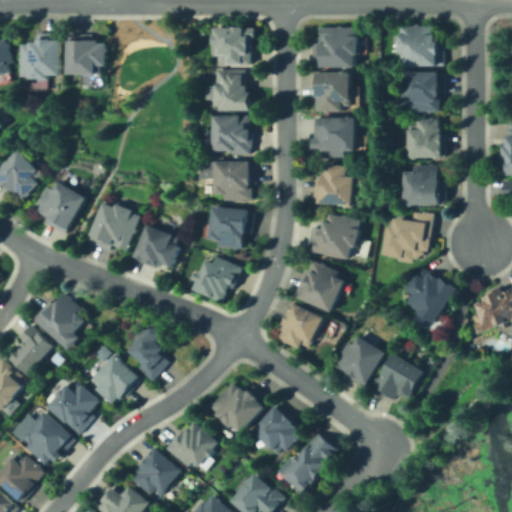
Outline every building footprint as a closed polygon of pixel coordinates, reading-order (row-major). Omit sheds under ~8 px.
[(432,23),(432,39),(443,39),(443,63),(400,63),(400,51),(397,51),(397,32),(400,32),(400,23),(432,23)] [(356,26),(356,35),(356,54),(356,65),(318,65),(318,64),(310,64),(310,41),(318,41),(318,26),(356,26)] [(216,27),(255,27),(255,36),(251,36),(251,63),(216,63),(216,53),(212,53),(212,43),(208,43),(208,30),(212,31),(212,27),(216,27)] [(50,75),(50,77),(32,77),(32,75),(23,74),(23,42),(38,42),(38,32),(63,32),(62,73),(50,73),(50,75)] [(94,32),(94,38),(99,38),(99,41),(106,41),(105,56),(99,56),(99,70),(70,70),(70,32),(94,32)] [(0,37),(7,36),(14,61),(10,63),(12,71),(0,74),(0,37)] [(245,68),(245,91),(249,91),(249,110),(217,110),(217,97),(204,97),(204,84),(217,84),(217,68),(245,68)] [(341,108),(315,108),(315,71),(350,71),(350,104),(341,104),(341,108)] [(444,72),(443,94),(439,94),(439,110),(412,110),(412,103),(400,103),(401,72),(402,72),(444,72)] [(248,114),(248,128),(251,128),(251,152),(232,152),(232,150),(211,150),(211,146),(205,146),(205,128),(212,128),(212,114),(248,114)] [(344,147),(344,155),(319,155),(319,147),(311,147),(311,137),(316,137),(316,117),(354,117),(354,147),(344,147)] [(438,118),(438,126),(441,126),(441,132),(444,132),(444,157),(407,157),(407,126),(416,126),(416,118),(438,118)] [(511,119),(511,173),(500,173),(500,141),(505,141),(505,133),(508,133),(509,119),(511,119)] [(0,181),(0,167),(19,148),(43,171),(35,179),(39,183),(21,201),(0,181)] [(248,159),(248,180),(251,180),(251,200),(223,200),(223,194),(213,194),(213,159),(248,159)] [(355,170),(352,205),(312,201),(315,179),(322,180),(322,172),(321,172),(322,162),(348,164),(347,170),(355,170)] [(437,170),(437,178),(446,178),(446,202),(414,202),(402,201),(402,170),(412,170),(412,163),(437,163),(437,170)] [(88,196),(65,232),(45,219),(48,213),(35,205),(49,183),(55,187),(60,178),(88,196)] [(511,199),(502,199),(502,180),(511,180),(511,199)] [(88,234),(103,200),(113,205),(114,202),(142,214),(126,251),(88,234)] [(254,209),(252,232),(245,231),(243,248),(217,245),(217,238),(205,237),(209,204),(254,209)] [(434,213),(430,246),(414,257),(414,260),(390,257),(390,253),(382,252),(386,225),(391,226),(393,217),(413,220),(414,210),(434,213)] [(360,219),(358,229),(361,229),(357,249),(353,248),(351,258),(303,248),(309,224),(321,226),(322,220),(328,221),(329,212),(360,219)] [(180,236),(176,246),(179,247),(172,268),(157,263),(156,265),(134,257),(146,224),(180,236)] [(215,254),(243,266),(233,287),(229,285),(221,303),(192,290),(196,281),(192,279),(197,269),(200,271),(205,260),(211,262),(215,254)] [(339,269),(337,276),(344,279),(331,311),(294,296),(303,274),(306,276),(313,258),(339,269)] [(457,288),(433,322),(417,311),(418,309),(407,301),(412,294),(405,289),(422,263),(457,288)] [(511,287),(511,322),(478,335),(473,322),(476,321),(473,313),(478,311),(476,303),(485,300),(483,293),(501,286),(503,291),(511,287)] [(64,289),(84,305),(77,314),(86,321),(77,332),(79,334),(70,346),(39,321),(64,289)] [(322,317),(308,346),(303,343),(300,349),(275,337),(292,302),(322,317)] [(60,343),(35,373),(14,356),(27,341),(23,338),(36,323),(60,343)] [(126,351),(150,323),(167,338),(161,345),(165,348),(161,353),(168,359),(151,378),(139,367),(141,364),(126,351)] [(357,335),(385,352),(365,384),(332,364),(347,340),(352,344),(357,335)] [(392,352),(425,371),(408,400),(397,394),(394,400),(372,388),(392,352)] [(93,376),(113,354),(140,378),(120,400),(117,397),(113,402),(98,389),(102,385),(93,376)] [(33,384),(12,409),(0,398),(0,366),(9,356),(24,369),(20,373),(33,384)] [(72,380),(81,387),(85,383),(106,400),(82,429),(53,405),(72,380)] [(210,406),(232,381),(244,391),(250,383),(270,400),(240,434),(232,426),(229,430),(215,418),(219,414),(210,406)] [(253,429),(278,402),(296,418),(291,423),(301,432),(285,450),(281,446),(276,451),(253,429)] [(80,439),(59,462),(53,457),(48,463),(28,446),(32,441),(25,435),(47,410),(80,439)] [(166,448),(180,428),(186,432),(193,423),(217,441),(199,467),(192,461),(189,465),(166,448)] [(281,475),(318,430),(337,446),(301,491),(281,475)] [(155,448),(182,469),(163,494),(156,489),(154,492),(134,476),(155,448)] [(0,472),(20,452),(28,460),(35,454),(52,471),(24,499),(0,475),(0,472)] [(242,511),(230,500),(254,474),(268,487),(270,484),(283,497),(269,511),(263,511),(258,508),(254,511),(242,511)] [(137,481),(158,498),(146,511),(110,511),(102,505),(119,485),(127,493),(137,481)] [(0,511),(0,485),(22,504),(14,511),(0,511)] [(213,494),(234,511),(190,511),(200,500),(205,504),(213,494)]
